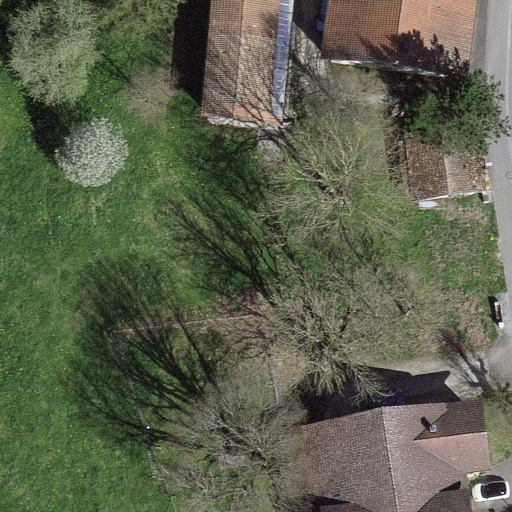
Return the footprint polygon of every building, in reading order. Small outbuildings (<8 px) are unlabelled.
[(219,0),(208,115),(259,120),(269,0),(219,0)] [(341,0),(332,61),(458,78),(468,0),(341,0)] [(257,126),(253,169),(288,173),(291,129),(257,126)] [(410,140),(419,200),(477,191),(469,138),(410,140)] [(322,492),(324,511),(462,511),(457,473),(484,469),(475,415),(287,439),(295,494),(322,492)]
